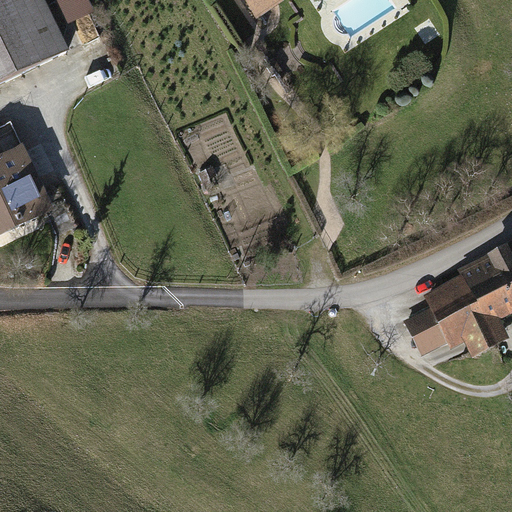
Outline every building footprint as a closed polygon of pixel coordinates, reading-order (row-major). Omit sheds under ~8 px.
[(45,0),(0,0),(0,84),(70,51),(45,0)] [(88,0),(56,0),(67,25),(94,13),(88,0)] [(244,0),(258,19),(286,0),(244,0)] [(11,122),(0,127),(0,238),(57,210),(24,144),(22,145),(11,122)] [(251,228),(279,214),(267,191),(239,205),(251,228)] [(461,276),(422,296),(429,310),(404,323),(422,358),(446,345),(450,352),(463,345),(471,360),(510,340),(500,320),(511,314),(511,243),(459,271),(461,276)]
